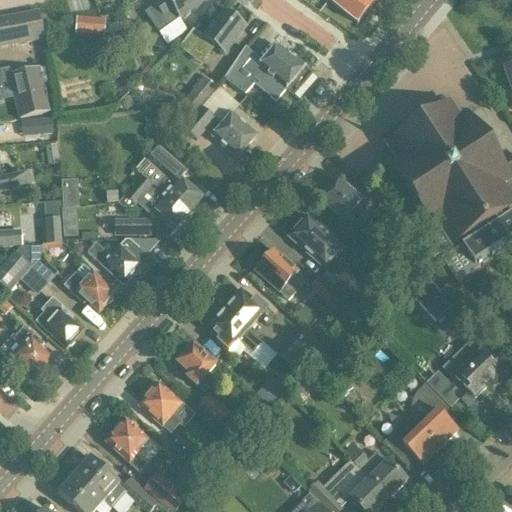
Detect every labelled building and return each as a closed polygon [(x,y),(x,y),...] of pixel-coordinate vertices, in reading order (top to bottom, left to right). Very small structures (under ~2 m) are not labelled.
[(114,22),(131,15),(125,0),(107,0),(106,1),(114,22)] [(164,0),(145,14),(160,35),(209,0),(208,0),(164,0)] [(361,0),(329,0),(328,2),(357,25),(371,8),(361,0)] [(43,13),(0,20),(0,48),(48,40),(43,13)] [(193,35),(188,41),(197,48),(193,53),(203,61),(214,47),(224,55),(245,29),(241,27),(242,24),(237,20),(234,21),(224,14),(202,42),(193,35)] [(76,18),(75,36),(104,38),(105,21),(76,18)] [(245,49),(223,80),(245,95),(255,84),(275,103),(287,91),(293,96),(312,75),(305,70),(306,69),(276,47),(261,64),(245,49)] [(6,125),(32,122),(29,95),(31,95),(29,74),(7,77),(10,97),(3,98),(6,125)] [(204,78),(183,105),(195,115),(217,88),(204,78)] [(449,104),(386,144),(395,159),(387,165),(431,235),(441,229),(443,233),(424,244),(434,259),(441,255),(443,258),(441,260),(456,284),(479,269),(477,266),(480,264),(482,268),(511,248),(511,160),(504,166),(506,168),(503,170),(467,114),(458,120),(449,104)] [(189,111),(177,124),(184,131),(196,142),(205,132),(212,138),(212,139),(237,161),(257,137),(232,115),(222,127),(202,110),(196,117),(189,111)] [(51,123),(37,124),(37,134),(42,138),(52,138),(51,123)] [(55,146),(44,148),(47,167),(58,166),(55,146)] [(160,147),(149,160),(167,175),(155,189),(162,195),(163,193),(184,211),(187,208),(191,212),(202,200),(170,172),(179,163),(160,147)] [(13,174),(0,177),(0,192),(16,189),(13,174)] [(143,178),(118,207),(122,210),(134,208),(134,209),(136,206),(151,219),(156,213),(175,231),(191,212),(187,208),(184,211),(163,193),(162,195),(155,189),(143,178)] [(78,210),(77,196),(76,182),(60,183),(61,197),(62,211),(78,210)] [(322,199),(319,202),(343,223),(352,212),(364,222),(371,213),(379,220),(372,229),(378,235),(393,217),(370,197),(363,206),(360,203),(336,182),(328,192),(325,191),(321,196),(322,199)] [(289,236),(287,238),(312,260),(313,259),(325,270),(339,254),(327,244),(332,238),(319,227),(317,229),(305,218),(296,228),(293,228),(289,233),(289,236)] [(58,221),(44,223),(46,247),(60,246),(58,221)] [(148,224),(114,224),(114,238),(148,238),(148,224)] [(23,247),(22,231),(0,231),(0,248),(20,247),(23,247)] [(96,247),(89,255),(94,261),(123,287),(131,278),(134,278),(138,274),(138,271),(141,267),(140,267),(147,259),(129,242),(125,242),(110,258),(96,247)] [(30,270),(31,246),(23,247),(20,247),(14,253),(0,268),(0,287),(7,294),(15,286),(20,281),(30,270)] [(30,270),(20,281),(34,293),(35,291),(38,294),(56,274),(42,261),(43,247),(31,246),(30,270)] [(272,252),(254,272),(278,294),(287,302),(305,283),(295,275),(296,273),(272,252)] [(329,271),(321,280),(339,296),(355,278),(346,270),(338,279),(329,271)] [(75,274),(63,287),(83,306),(86,303),(98,314),(106,305),(109,305),(112,301),(112,298),(115,295),(92,274),(84,283),(75,274)] [(318,280),(309,290),(339,316),(348,307),(318,280)] [(431,284),(414,300),(435,322),(452,306),(431,284)] [(448,284),(440,292),(451,304),(459,296),(448,284)] [(225,308),(223,310),(247,332),(257,320),(264,326),(271,317),(264,311),(266,310),(254,299),(252,302),(240,291),(232,300),(229,300),(225,305),(225,308)] [(0,303),(0,312),(5,317),(13,307),(4,299),(0,303)] [(43,314),(34,324),(64,351),(68,347),(71,347),(74,343),(73,341),(82,332),(70,321),(73,318),(52,299),(40,312),(43,314)] [(215,319),(206,328),(218,339),(215,342),(228,353),(238,342),(251,355),(261,344),(247,332),(223,310),(221,312),(218,312),(215,316),(215,319)] [(23,347),(11,360),(36,383),(38,381),(39,382),(40,381),(43,381),(47,377),(47,374),(47,373),(46,372),(48,370),(47,369),(54,361),(40,349),(42,346),(23,329),(14,339),(23,347)] [(301,333),(278,359),(296,375),(319,349),(301,333)] [(182,356),(175,364),(188,376),(185,379),(196,388),(196,387),(203,393),(213,383),(206,376),(215,366),(192,345),(190,347),(188,346),(180,355),(182,356)] [(460,386),(453,393),(466,407),(485,389),(483,387),(499,371),(501,373),(502,373),(481,351),(453,379),(460,386)] [(274,358),(256,379),(274,394),(292,374),(274,358)] [(325,363),(314,374),(341,402),(352,391),(325,363)] [(148,396),(138,407),(167,433),(175,424),(169,419),(180,406),(157,386),(155,388),(151,388),(148,392),(148,396)] [(410,417),(408,419),(439,451),(457,434),(449,426),(457,419),(425,386),(422,388),(419,391),(417,393),(415,395),(414,398),(412,401),(411,403),(411,405),(410,408),(410,412),(409,413),(409,415),(410,417)] [(208,395),(197,407),(218,426),(228,414),(208,395)] [(408,419),(382,445),(406,470),(414,461),(421,469),(439,451),(408,419)] [(115,432),(105,444),(129,464),(132,461),(139,467),(140,466),(143,469),(147,465),(146,464),(157,452),(124,422),(122,425),(118,425),(115,429),(115,432)] [(190,456),(198,448),(187,436),(178,444),(190,456)] [(68,444),(55,459),(63,466),(76,450),(68,444)] [(352,446),(344,454),(351,462),(366,477),(365,478),(388,501),(406,483),(376,453),(367,462),(352,446)] [(89,459),(73,477),(112,511),(125,511),(134,503),(144,511),(151,511),(157,505),(130,480),(123,488),(89,459)] [(317,485),(308,493),(326,511),(339,511),(342,510),(340,509),(349,500),(360,511),(375,511),(388,501),(365,478),(366,477),(351,462),(322,490),(317,485)] [(112,511),(73,477),(57,495),(75,511),(108,511),(111,510),(112,511)] [(157,478),(145,491),(168,511),(174,511),(184,502),(157,478)]
